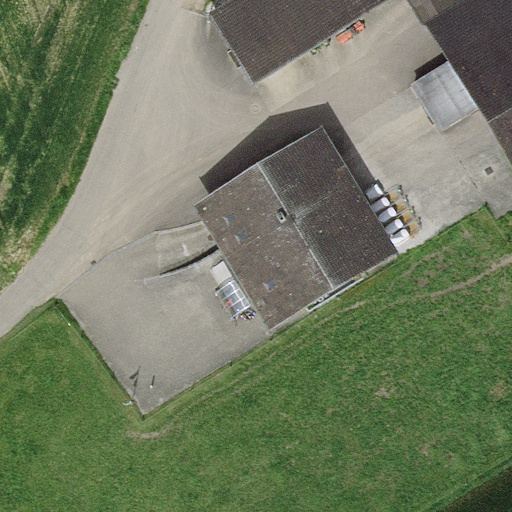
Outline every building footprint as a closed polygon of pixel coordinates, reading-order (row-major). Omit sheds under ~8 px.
[(390,0),(229,0),(209,13),(254,84),(390,0)] [(408,0),(424,25),(464,0),(408,0)] [(511,0),(464,0),(424,25),(447,61),(477,110),(511,167),(511,0)] [(477,110),(447,61),(410,84),(440,133),(477,110)] [(398,250),(320,126),(193,205),(270,329),(398,250)] [(251,305),(234,280),(215,293),(231,318),(251,305)]
